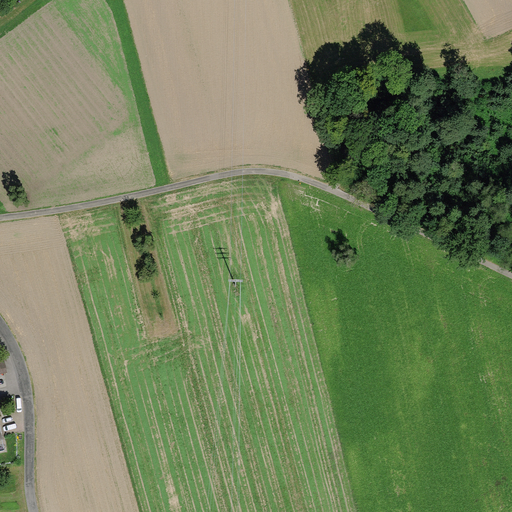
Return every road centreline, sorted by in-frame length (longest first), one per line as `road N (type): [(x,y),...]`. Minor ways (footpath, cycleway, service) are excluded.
road 1 (track): [(0,220),(236,171),(271,171),(332,190),(511,275)]
road 2 (track): [(33,511),(27,392),(0,327)]
